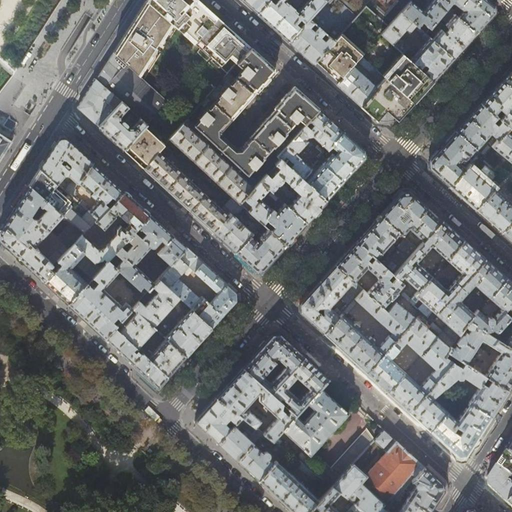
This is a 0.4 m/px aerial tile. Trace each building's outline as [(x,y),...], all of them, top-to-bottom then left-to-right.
[(146,0),(146,1),(227,72),(251,48),(194,0),(146,0)] [(241,0),(257,13),(269,0),(241,0)] [(277,0),(274,4),(269,0),(257,13),(273,28),(288,41),(300,28),(296,24),(300,19),(305,23),(309,18),(319,7),(325,0),(277,0)] [(403,0),(383,22),(388,26),(401,12),(411,1),(411,0),(403,0)] [(433,0),(424,12),(411,1),(401,12),(415,24),(418,27),(422,22),(429,28),(438,18),(446,7),(452,0),(433,0)] [(488,0),(452,0),(446,7),(449,10),(452,8),(451,7),(454,4),(461,10),(461,13),(457,17),(476,33),(488,20),(495,12),(494,5),(488,0)] [(171,23),(146,1),(128,29),(113,52),(138,75),(171,23)] [(381,34),(388,26),(383,22),(366,6),(344,30),(334,41),(313,64),(323,73),(335,84),(352,65),(356,62),(361,56),(385,78),(413,103),(426,88),(433,81),(402,53),(381,34)] [(344,30),(319,7),(309,18),(314,23),(318,27),(324,32),(329,36),(334,41),(344,30)] [(457,17),(449,10),(446,7),(438,18),(440,20),(443,16),(445,18),(444,19),(444,22),(446,23),(431,39),(453,59),(464,46),(476,33),(457,17)] [(408,31),(415,24),(401,12),(388,26),(381,34),(402,53),(407,48),(407,47),(407,45),(401,40),(398,40),(396,39),(405,29),(408,31)] [(314,23),(309,18),(305,23),(300,28),(288,41),(300,52),(313,64),(334,41),(329,36),(324,41),(320,37),(324,32),(318,27),(313,32),(309,28),(314,23)] [(409,50),(407,48),(402,53),(433,81),(443,70),(453,59),(431,39),(419,28),(418,30),(419,31),(422,34),(421,35),(422,38),(425,42),(418,50),(414,47),(412,47),(409,50)] [(251,48),(237,63),(243,69),(240,72),(241,72),(235,79),(252,94),(255,90),(256,91),(275,70),(262,58),(251,48)] [(166,101),(138,75),(113,52),(105,65),(96,78),(122,102),(121,102),(128,108),(132,111),(136,115),(140,118),(146,124),(166,101)] [(381,84),(385,78),(361,56),(356,62),(381,84)] [(377,88),(352,65),(335,84),(348,95),(360,106),(377,88)] [(511,67),(509,71),(480,103),(492,113),(497,107),(503,112),(498,118),(501,120),(508,126),(511,129),(511,67)] [(228,72),(222,79),(226,82),(232,76),(228,72)] [(98,127),(121,102),(122,102),(96,78),(87,94),(77,108),(88,117),(98,127)] [(413,103),(385,78),(381,84),(377,88),(360,106),(377,121),(378,120),(387,111),(395,119),(397,121),(407,110),(413,103)] [(242,105),(252,94),(235,79),(231,83),(230,83),(218,97),(218,98),(214,102),(231,118),(242,105)] [(276,108),(273,112),(290,127),(296,121),(296,122),(299,119),(305,124),(308,120),(318,109),(306,97),(294,87),(275,108),(276,108)] [(213,89),(207,96),(211,99),(217,92),(213,89)] [(211,99),(207,96),(201,104),(204,107),(211,99)] [(120,116),(128,108),(121,102),(98,127),(107,135),(123,150),(144,126),(146,124),(140,118),(132,127),(129,127),(127,125),(128,125),(123,120),(122,121),(120,119),(120,116)] [(225,125),(231,118),(214,102),(209,108),(208,107),(199,118),(193,125),(221,150),(228,142),(220,135),(220,131),(225,125)] [(497,117),(492,113),(480,103),(468,116),(455,131),(475,149),(490,133),(493,136),(487,143),(491,146),(505,130),(508,126),(501,120),(496,125),(493,122),(497,117)] [(318,109),(308,120),(312,124),(309,128),(305,124),(297,133),(290,140),(281,150),(277,155),(279,158),(281,160),(285,156),(293,163),(291,165),(288,162),(287,164),(302,178),(305,175),(311,168),(296,154),(308,141),(306,139),(308,136),(312,136),(327,150),(329,148),(344,131),(330,120),(318,109)] [(387,111),(378,120),(382,121),(388,121),(393,121),(395,119),(387,111)] [(286,132),(290,127),(273,112),(262,124),(251,136),(269,151),(273,146),(274,147),(287,133),(286,132)] [(248,175),(221,150),(193,125),(187,119),(169,139),(232,197),(221,209),(158,151),(143,168),(213,232),(239,203),(257,183),(248,175)] [(165,144),(144,126),(123,150),(130,156),(143,168),(158,151),(165,144)] [(287,137),(290,140),(297,133),(293,130),(287,137)] [(511,135),(505,130),(491,146),(511,163),(511,135)] [(344,131),(329,148),(331,150),(334,147),(338,151),(335,155),(333,153),(327,159),(322,155),(320,157),(320,158),(320,159),(320,160),(323,163),(342,181),(358,164),(364,157),(364,150),(353,140),(344,131)] [(475,149),(455,131),(442,146),(429,160),(429,168),(439,177),(449,186),(465,169),(459,163),(462,160),(465,160),(471,153),(475,157),(480,153),(475,149)] [(0,133),(0,159),(12,141),(0,133)] [(235,149),(228,142),(221,150),(248,175),(255,168),(265,158),(264,157),(269,151),(251,136),(245,142),(240,149),(235,149)] [(49,153),(40,167),(60,186),(62,184),(60,182),(59,182),(65,175),(69,175),(74,179),(71,183),(70,183),(65,190),(70,194),(74,189),(78,182),(93,162),(77,148),(66,137),(58,138),(49,153)] [(480,153),(483,156),(490,147),(487,145),(480,153)] [(278,147),(272,154),(275,157),(277,155),(281,150),(278,147)] [(275,157),(272,154),(265,161),(269,164),(275,157)] [(287,164),(281,160),(279,158),(274,164),(275,165),(276,164),(278,167),(270,176),(267,174),(267,173),(266,172),(259,180),(268,188),(271,191),(272,192),(278,185),(279,186),(284,180),(293,187),(300,193),(290,203),(289,202),(288,203),(289,204),(288,206),(306,222),(320,207),(326,200),(306,182),(304,181),(302,178),(287,164)] [(93,162),(78,182),(90,193),(89,193),(94,198),(95,198),(98,201),(89,211),(97,218),(124,191),(115,183),(102,171),(93,162)] [(334,191),(342,181),(323,163),(306,182),(326,200),(334,191)] [(469,164),(465,169),(449,186),(466,202),(475,209),(498,184),(496,182),(494,182),(491,184),(469,164)] [(60,186),(40,167),(35,175),(28,185),(63,215),(65,216),(79,202),(73,197),(70,194),(65,190),(60,186)] [(259,180),(257,183),(239,203),(244,207),(247,210),(261,223),(262,223),(266,218),(273,226),(269,230),(286,245),(296,233),(306,222),(288,206),(284,203),(283,202),(275,211),(271,207),(260,197),(268,188),(259,180)] [(502,180),(498,184),(475,209),(482,216),(501,233),(511,219),(511,203),(498,191),(505,183),(502,180)] [(63,215),(28,185),(7,217),(0,228),(0,240),(23,263),(44,281),(54,271),(50,268),(63,254),(57,249),(47,259),(33,246),(63,215)] [(414,247),(416,249),(442,220),(425,205),(409,190),(401,191),(392,201),(380,215),(405,238),(408,234),(408,232),(410,229),(421,239),(414,247)] [(97,218),(84,233),(74,243),(84,253),(87,255),(94,261),(97,258),(99,259),(99,260),(100,260),(101,260),(102,260),(103,259),(104,258),(107,261),(108,260),(150,214),(137,203),(124,191),(97,218)] [(276,196),(272,192),(271,191),(269,194),(275,200),(278,197),(276,196)] [(280,191),(276,196),(278,197),(283,202),(284,203),(288,198),(280,191)] [(238,213),(244,207),(239,203),(213,232),(224,242),(235,252),(252,233),(259,225),(261,223),(247,210),(245,212),(249,215),(248,216),(255,222),(253,223),(252,222),(247,228),(233,215),(234,213),(238,213)] [(89,211),(88,210),(74,224),(84,233),(97,218),(89,211)] [(160,224),(150,214),(108,260),(119,270),(139,289),(143,285),(148,290),(152,286),(154,284),(134,265),(150,246),(151,247),(152,248),(153,248),(154,247),(155,247),(161,240),(165,244),(157,253),(171,266),(187,249),(177,239),(160,224)] [(405,238),(380,215),(369,227),(356,241),(375,259),(396,236),(402,241),(396,247),(398,249),(390,258),(386,254),(379,262),(393,275),(416,249),(414,247),(405,238)] [(511,219),(501,233),(511,242),(511,219)] [(451,228),(442,220),(416,249),(393,275),(399,281),(403,277),(418,291),(432,275),(417,262),(431,246),(446,259),(464,240),(451,228)] [(269,230),(262,223),(261,223),(259,225),(266,230),(259,237),(260,240),(258,243),(252,238),(254,235),(252,233),(235,252),(245,261),(255,271),(263,270),(274,258),(286,245),(269,230)] [(473,248),(464,240),(446,259),(461,272),(446,289),(432,275),(418,291),(409,301),(422,313),(427,306),(431,310),(426,316),(430,320),(435,314),(485,259),(473,248)] [(375,259),(356,241),(346,253),(335,265),(353,281),(368,265),(378,275),(378,281),(366,293),(382,307),(390,299),(391,299),(397,292),(396,292),(403,284),(399,281),(393,275),(379,262),(375,259)] [(71,267),(84,253),(74,243),(63,254),(50,268),(54,271),(44,281),(55,292),(68,304),(87,283),(87,282),(71,267)] [(187,249),(171,266),(159,279),(179,298),(191,309),(211,327),(223,314),(232,305),(236,300),(235,293),(226,285),(227,284),(188,248),(187,249)] [(97,264),(94,261),(87,255),(77,265),(91,278),(92,277),(101,267),(97,264)] [(496,268),(485,259),(435,314),(459,334),(465,325),(468,320),(474,314),(459,300),(474,284),(489,298),(506,278),(496,268)] [(108,260),(107,261),(104,264),(101,267),(92,277),(98,282),(92,288),(87,283),(68,304),(84,319),(104,338),(114,327),(117,324),(113,321),(117,317),(121,320),(129,311),(132,308),(125,302),(121,306),(102,288),(119,270),(108,260)] [(363,290),(353,281),(335,265),(316,286),(299,304),(300,312),(311,322),(324,334),(341,314),(355,299),(363,290)] [(511,283),(506,278),(489,298),(501,309),(492,318),(491,317),(488,317),(487,318),(478,310),(474,314),(468,320),(487,333),(491,328),(497,331),(503,325),(511,316),(505,311),(508,308),(511,311),(511,283)] [(159,279),(154,284),(152,286),(158,291),(144,306),(139,300),(138,302),(132,308),(153,326),(179,298),(159,279)] [(145,294),(139,289),(132,296),(138,302),(139,300),(145,294)] [(366,293),(363,290),(355,299),(391,332),(388,335),(394,341),(415,318),(396,302),(387,312),(382,307),(366,293)] [(132,308),(129,311),(133,314),(122,327),(118,323),(117,324),(114,327),(137,348),(140,344),(155,328),(153,326),(132,308)] [(205,334),(211,327),(191,309),(165,337),(166,338),(186,356),(205,334)] [(341,314),(324,334),(345,353),(366,372),(392,344),(394,341),(388,335),(377,347),(371,341),(373,339),(370,336),(368,338),(356,328),(359,325),(355,322),(353,325),(341,314)] [(437,337),(415,318),(394,341),(392,344),(398,350),(405,342),(420,355),(437,337)] [(468,320),(465,325),(470,329),(467,333),(466,332),(464,335),(463,334),(457,343),(458,344),(457,346),(458,347),(457,350),(451,346),(450,348),(448,351),(457,357),(464,362),(466,363),(482,339),(500,351),(484,375),(486,377),(491,379),(508,390),(511,383),(511,348),(493,336),(487,333),(468,320)] [(430,325),(440,334),(442,331),(433,322),(430,325)] [(511,330),(503,325),(497,331),(493,336),(511,348),(511,330)] [(137,348),(114,327),(104,338),(132,363),(158,387),(163,382),(168,376),(137,348)] [(304,357),(280,334),(272,334),(265,342),(250,359),(243,368),(271,393),(304,357)] [(450,348),(437,337),(420,355),(435,369),(428,377),(433,382),(435,380),(453,361),(445,356),(448,351),(450,348)] [(140,344),(137,348),(168,376),(177,366),(186,356),(166,338),(151,354),(140,344)] [(398,350),(392,344),(366,372),(376,382),(387,392),(405,372),(390,359),(398,350)] [(310,362),(304,357),(271,393),(282,403),(283,404),(293,393),(286,388),(296,377),(303,383),(316,368),(310,362)] [(484,375),(466,363),(464,362),(461,366),(453,361),(435,380),(446,387),(457,377),(458,379),(462,379),(463,377),(479,387),(469,402),(491,416),(496,408),(508,390),(491,379),(487,385),(482,382),(486,377),(484,375)] [(271,393),(243,368),(230,381),(216,397),(242,417),(255,427),(261,420),(249,410),(242,411),(259,393),(258,399),(277,417),(263,433),(267,436),(273,440),(282,430),(295,415),(290,410),(286,414),(284,412),(285,411),(284,411),(286,409),(281,406),(282,403),(271,393)] [(323,374),(316,368),(303,383),(310,389),(300,400),(293,393),(283,404),(290,410),(295,415),(307,402),(329,379),(323,374)] [(408,411),(433,382),(428,377),(420,386),(405,372),(387,392),(398,402),(408,411)] [(330,380),(329,379),(307,402),(315,409),(303,422),(295,415),(282,430),(310,455),(348,413),(322,389),(330,380)] [(435,380),(433,382),(408,411),(419,421),(430,431),(446,410),(433,398),(446,387),(435,380)] [(242,417),(216,397),(205,410),(194,421),(206,432),(218,443),(234,426),(231,424),(229,426),(225,423),(230,417),(236,423),(242,417)] [(478,436),(491,416),(469,402),(457,420),(446,410),(430,431),(441,441),(458,457),(465,456),(478,436)] [(263,433),(255,427),(242,417),(236,423),(234,426),(218,443),(227,452),(237,461),(253,443),(261,435),(263,433)] [(383,429),(373,440),(367,447),(370,451),(377,444),(383,449),(384,449),(387,452),(365,475),(353,462),(332,486),(345,495),(351,500),(355,503),(366,511),(383,511),(385,511),(387,508),(390,505),(395,499),(400,494),(403,491),(404,489),(401,487),(402,486),(401,485),(405,480),(406,481),(407,480),(410,482),(412,481),(424,467),(406,450),(390,435),(383,429)] [(367,447),(373,440),(365,430),(330,467),(325,463),(316,473),(317,474),(332,486),(353,462),(367,447)] [(264,452),(253,443),(237,461),(245,468),(258,481),(277,461),(286,451),(278,445),(273,450),(274,452),(272,455),(270,454),(269,452),(268,452),(267,451),(266,451),(265,452),(264,452)] [(511,459),(511,456),(504,451),(495,464),(503,471),(508,464),(511,459)] [(307,511),(319,500),(277,461),(258,481),(279,500),(291,511),(307,511)] [(314,479),(317,474),(316,473),(302,463),(299,468),(314,479)] [(506,502),(511,496),(511,473),(509,475),(503,471),(495,464),(487,478),(488,485),(496,493),(506,502)] [(432,474),(424,467),(412,481),(416,485),(407,499),(427,511),(429,511),(437,500),(443,491),(442,483),(432,474)] [(341,500),(345,495),(332,486),(319,500),(307,511),(339,511),(336,509),(337,508),(331,502),(336,496),(341,500)] [(427,511),(407,499),(398,511),(386,511),(385,511),(383,511),(427,511)] [(349,510),(355,503),(351,500),(345,507),(349,510)] [(366,511),(355,503),(349,510),(346,511),(366,511)]
